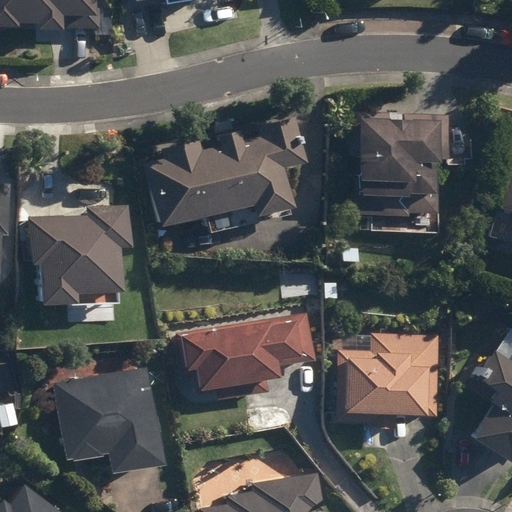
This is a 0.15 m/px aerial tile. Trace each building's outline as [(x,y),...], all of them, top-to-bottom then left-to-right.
[(93,29),(93,0),(0,0),(0,25),(27,27),(27,30),(51,30),(51,28),(93,29)] [(402,213),(430,214),(431,165),(441,165),(443,114),(398,113),(398,120),(382,119),(382,113),(345,111),(344,156),(348,156),(346,214),(402,216),(402,215),(402,213)] [(159,159),(143,163),(137,164),(150,226),(245,207),(247,216),(250,216),(284,208),(276,169),(279,168),(299,164),(289,119),(251,127),(253,138),(236,142),(233,131),(213,136),(215,146),(196,150),(193,141),(156,149),(159,159)] [(511,235),(511,149),(508,149),(491,207),(511,213),(505,233),(511,235)] [(77,217),(19,218),(21,266),(26,266),(27,304),(61,303),(61,306),(107,306),(106,249),(120,248),(119,207),(77,208),(77,217)] [(214,390),(216,399),(264,392),(262,380),(280,377),(278,364),(310,359),(303,312),(172,333),(179,374),(189,373),(192,394),(214,390)] [(368,428),(391,429),(391,415),(430,416),(433,335),(366,332),(365,351),(333,349),(330,421),(368,422),(368,428)] [(484,350),(459,388),(483,404),(462,437),(505,464),(511,453),(511,365),(511,367),(484,350)] [(100,454),(103,473),(155,465),(141,367),(47,382),(59,460),(65,459),(65,462),(95,457),(95,455),(100,454)] [(9,395),(0,396),(0,426),(13,425),(9,395)] [(318,511),(313,473),(247,483),(248,493),(220,497),(221,504),(194,508),(194,511),(318,511)] [(0,511),(50,511),(16,485),(0,506),(0,505),(0,511)]
